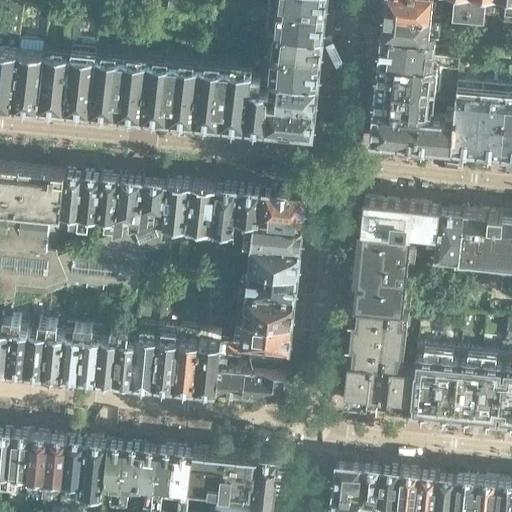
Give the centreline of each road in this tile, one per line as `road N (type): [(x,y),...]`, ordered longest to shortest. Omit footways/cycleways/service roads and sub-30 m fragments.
road 1 (residential): [(0,126),(335,166)]
road 2 (residential): [(314,428),(0,387)]
road 3 (residential): [(335,166),(314,428)]
road 4 (residential): [(314,428),(511,450)]
road 5 (residential): [(511,183),(335,166)]
road 6 (residential): [(359,0),(335,166)]
